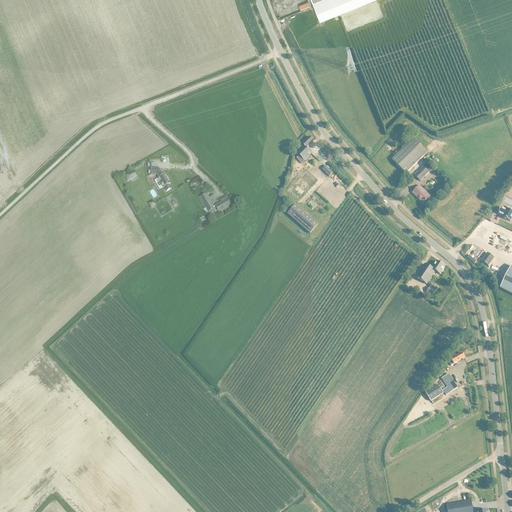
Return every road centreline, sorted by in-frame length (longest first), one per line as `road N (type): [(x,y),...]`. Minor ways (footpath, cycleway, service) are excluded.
road 1 (tertiary): [(501,455),(480,300),(456,264),(393,211),(321,128),(279,53)]
road 2 (unclassified): [(0,214),(99,125),(279,53)]
